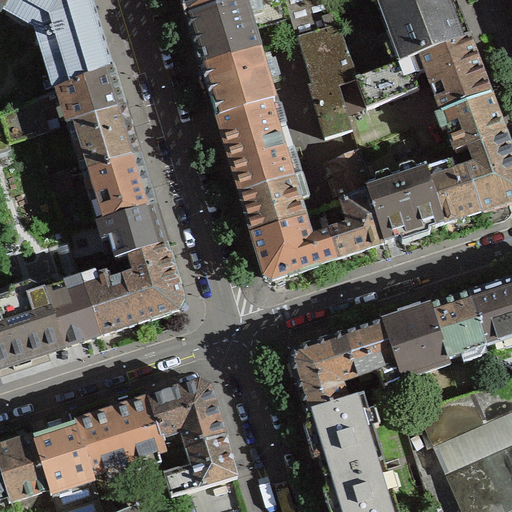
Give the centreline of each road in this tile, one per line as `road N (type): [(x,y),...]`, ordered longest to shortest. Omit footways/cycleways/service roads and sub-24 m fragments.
road 1 (residential): [(130,0),(238,331)]
road 2 (residential): [(511,242),(238,331)]
road 3 (residential): [(238,331),(0,414)]
road 4 (residential): [(238,331),(292,511)]
